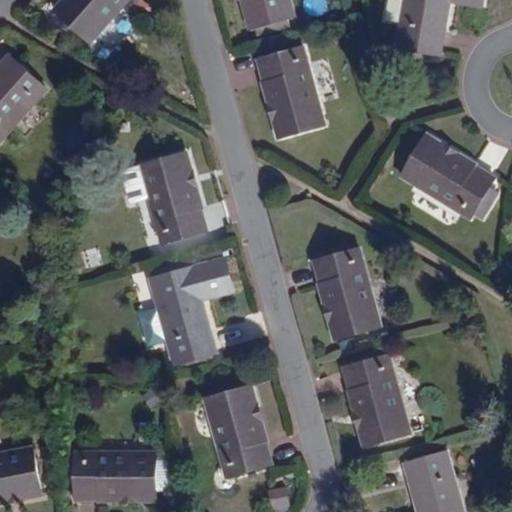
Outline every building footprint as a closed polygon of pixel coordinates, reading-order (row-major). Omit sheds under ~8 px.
[(68,0),(57,13),(89,42),(127,0),(68,0)] [(286,0),(239,0),(248,31),(253,29),(259,27),(261,36),(286,28),(284,20),(291,18),(286,0)] [(399,21),(394,46),(401,47),(401,53),(431,58),(432,53),(441,55),(450,3),(482,8),(483,0),(386,0),(384,19),(399,21)] [(259,63),(281,138),(324,127),(302,50),(259,63)] [(0,81),(16,64),(10,59),(0,69),(0,81)] [(0,140),(45,91),(16,64),(0,81),(0,140)] [(234,71),(236,87),(254,84),(252,69),(234,71)] [(402,177),(471,218),(474,213),(479,216),(494,192),(489,188),(494,179),(425,138),(402,177)] [(141,166),(164,242),(207,230),(185,154),(141,166)] [(139,204),(150,242),(158,240),(138,165),(118,170),(128,207),(139,204)] [(315,262),(337,339),(380,327),(359,250),(315,262)] [(184,361),(206,355),(217,352),(203,300),(233,291),(224,257),(149,278),(157,308),(137,313),(146,345),(165,340),(172,364),(184,361)] [(207,361),(206,355),(184,361),(185,367),(207,361)] [(345,369),(368,445),(409,434),(388,357),(345,369)] [(207,402),(226,476),(270,464),(250,391),(207,402)] [(0,456),(0,502),(41,495),(33,450),(0,456)] [(415,511),(463,511),(448,452),(427,458),(426,455),(412,459),(413,462),(404,465),(415,511)] [(76,454),(77,500),(155,499),(154,454),(76,454)] [(286,486),(269,487),(271,510),(288,508),(286,486)]
